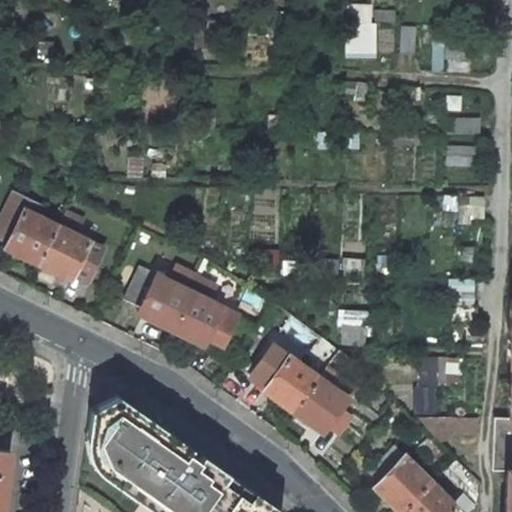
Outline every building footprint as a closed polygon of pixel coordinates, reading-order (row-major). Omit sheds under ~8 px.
[(128,15),(137,15),(137,7),(126,7),(128,15)] [(148,15),(159,15),(160,7),(148,7),(148,15)] [(197,20),(209,20),(209,8),(196,7),(197,20)] [(394,21),(394,11),(376,11),(376,21),(394,21)] [(282,20),(292,21),(293,13),(282,12),(282,20)] [(357,21),(368,21),(367,12),(356,13),(357,21)] [(165,19),(146,19),(145,38),(159,39),(159,42),(167,42),(165,19)] [(197,47),(216,48),(217,22),(198,21),(197,47)] [(374,57),(374,25),(347,23),(347,57),(374,57)] [(271,25),(271,38),(297,38),(298,25),(271,25)] [(313,47),(314,25),(300,25),(300,47),(313,47)] [(414,55),(416,26),(400,25),(398,53),(414,55)] [(472,60),(473,39),(448,37),(446,59),(472,60)] [(442,40),(430,40),(430,70),(442,70),(442,40)] [(52,58),(53,42),(39,41),(38,58),(52,58)] [(274,60),(286,60),(288,44),(277,43),(274,60)] [(446,59),(445,73),(472,74),(472,60),(446,59)] [(0,78),(9,79),(11,69),(0,67),(0,78)] [(89,83),(90,75),(79,74),(78,82),(89,83)] [(353,95),(367,98),(368,83),(342,81),(340,95),(353,95)] [(416,110),(416,105),(419,105),(419,87),(395,85),(393,114),(391,115),(391,132),(430,132),(432,109),(416,110)] [(371,117),(386,118),(388,92),(374,90),(371,117)] [(212,142),(214,116),(218,95),(198,93),(197,114),(195,128),(193,127),(192,142),(203,144),(203,141),(212,142)] [(446,134),(480,134),(480,118),(446,118),(446,134)] [(317,128),(316,121),(301,121),(302,130),(317,128)] [(315,149),(327,150),(328,132),(315,131),(315,149)] [(340,147),(357,149),(359,134),(342,132),(340,147)] [(312,146),(313,133),(297,133),(296,145),(312,146)] [(412,143),(412,134),(389,133),(390,144),(399,144),(399,142),(412,143)] [(424,134),(412,134),(412,143),(424,144),(424,134)] [(291,152),(292,137),(271,137),(271,151),(291,152)] [(445,163),(477,164),(478,147),(446,147),(445,163)] [(129,177),(143,177),(143,152),(130,151),(129,177)] [(166,157),(152,156),(152,177),(165,177),(166,157)] [(254,202),(255,188),(232,188),(231,202),(254,202)] [(66,209),(58,225),(55,224),(41,216),(45,207),(13,192),(0,219),(0,236),(20,246),(16,253),(57,273),(61,267),(87,280),(103,247),(77,235),(85,219),(66,209)] [(443,209),(456,209),(456,196),(442,195),(443,209)] [(483,215),(482,196),(459,196),(457,223),(471,224),(470,216),(483,215)] [(198,236),(186,234),(184,246),(194,248),(198,236)] [(300,250),(284,249),(285,273),(298,273),(300,250)] [(427,254),(419,254),(419,251),(398,251),(398,258),(400,258),(400,276),(427,277),(427,254)] [(394,273),(395,255),(371,258),(369,274),(394,273)] [(363,276),(365,259),(342,258),(341,275),(363,276)] [(320,271),(335,273),(338,263),(322,261),(320,271)] [(194,331),(222,345),(238,314),(209,299),(216,285),(195,275),(188,289),(139,265),(123,297),(152,311),(149,317),(191,338),(194,331)] [(475,279),(448,279),(449,292),(476,292),(475,279)] [(476,293),(449,293),(449,306),(476,305),(476,293)] [(511,511),(511,298),(509,299),(506,362),(510,362),(507,417),(492,416),(490,469),(505,470),(503,511),(511,511)] [(449,323),(479,322),(479,307),(449,307),(449,323)] [(445,342),(447,321),(430,321),(431,310),(413,308),(410,320),(408,340),(445,342)] [(364,316),(341,311),(341,324),(363,329),(364,316)] [(376,321),(375,342),(392,341),(391,321),(376,321)] [(365,348),(366,330),(363,329),(341,324),(342,343),(365,348)] [(393,336),(401,336),(402,324),(392,325),(393,336)] [(316,418),(327,426),(340,407),(355,387),(325,365),(317,376),(275,345),(254,374),(278,391),(274,397),(292,410),(312,424),(316,418)] [(341,351),(334,362),(344,369),(352,358),(341,351)] [(413,412),(435,412),(435,366),(435,355),(413,355),(413,412)] [(460,359),(448,358),(448,356),(440,355),(438,384),(446,386),(459,386),(460,359)] [(269,511),(274,505),(253,491),(248,498),(222,480),(227,472),(201,454),(198,458),(187,451),(190,446),(117,396),(90,410),(87,434),(99,443),(97,458),(144,491),(138,500),(155,511),(269,511)] [(339,434),(352,415),(340,407),(327,426),(339,434)] [(450,417),(419,416),(438,441),(449,437),(449,434),(450,417)] [(449,434),(477,435),(478,417),(450,417),(449,434)] [(83,461),(138,500),(144,491),(97,458),(99,443),(87,434),(83,461)] [(444,455),(428,438),(419,447),(435,465),(444,455)] [(394,445),(369,471),(388,490),(383,495),(399,511),(400,511),(461,511),(428,479),(394,445)] [(253,491),(227,472),(222,480),(248,498),(253,491)]
